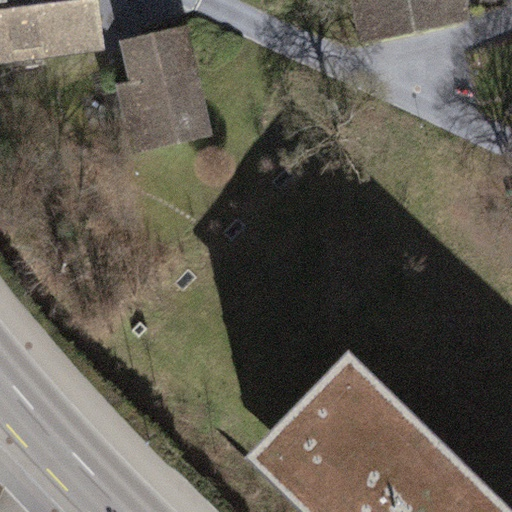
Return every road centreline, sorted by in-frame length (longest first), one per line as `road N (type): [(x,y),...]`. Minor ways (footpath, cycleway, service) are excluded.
road 1 (track): [(511,143),(201,0)]
road 2 (primary): [(0,367),(134,511)]
